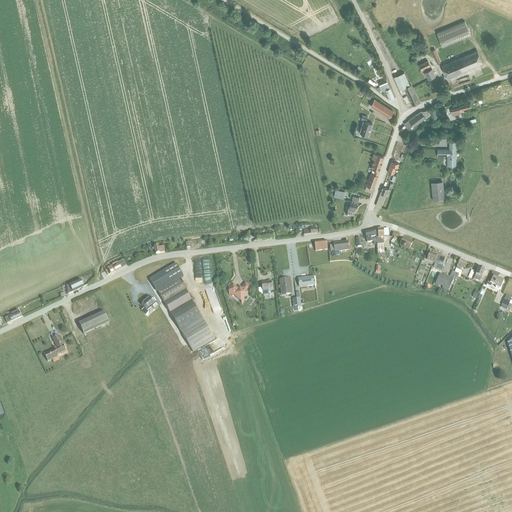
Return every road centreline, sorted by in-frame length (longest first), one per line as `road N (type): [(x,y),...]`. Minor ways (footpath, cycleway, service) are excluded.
road 1 (unclassified): [(368,221),(342,234),(151,260),(0,332)]
road 2 (unclassified): [(222,0),(400,103)]
road 3 (unclassified): [(511,277),(368,221)]
